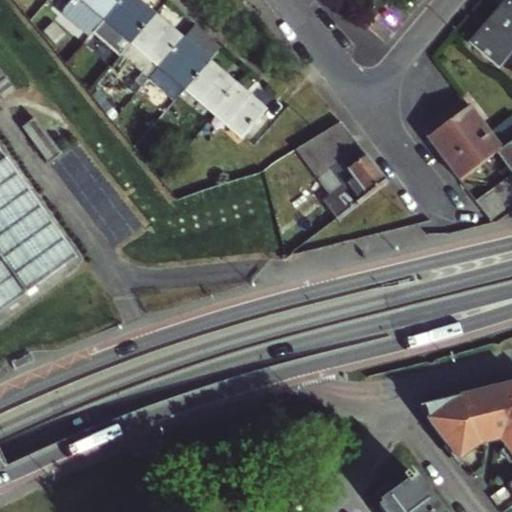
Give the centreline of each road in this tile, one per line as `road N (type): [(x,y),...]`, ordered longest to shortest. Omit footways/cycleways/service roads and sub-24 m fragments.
road 1 (primary): [(0,459),(223,367),(511,292)]
road 2 (primary): [(511,267),(195,353),(0,431)]
road 3 (secondary): [(511,244),(185,330),(0,402)]
road 4 (secondary): [(0,480),(142,418),(302,369)]
road 5 (residential): [(302,369),(327,390),(363,396),(511,359)]
road 6 (secondary): [(302,369),(511,312)]
road 7 (residential): [(360,96),(448,208),(446,222)]
road 8 (residential): [(449,0),(360,96)]
road 9 (residential): [(285,0),(360,96)]
